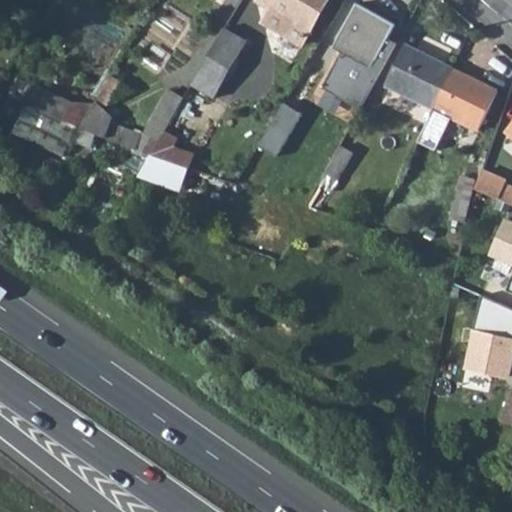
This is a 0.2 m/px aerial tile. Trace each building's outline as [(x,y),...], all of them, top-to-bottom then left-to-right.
[(258,0),(270,8),(263,21),(299,43),(307,29),(310,30),(326,0),(258,0)] [(396,25),(358,3),(334,47),(342,52),(324,87),(359,107),(395,43),(388,40),(396,25)] [(253,39),(227,25),(194,82),(219,96),(253,39)] [(388,87),(435,109),(455,68),(408,46),(388,87)] [(320,73),(309,67),(268,136),(280,144),(320,73)] [(499,89),(455,68),(435,109),(480,131),(499,89)] [(81,131),(96,105),(72,94),(69,102),(30,83),(22,100),(81,131)] [(169,92),(144,139),(113,126),(119,117),(96,105),(81,131),(105,139),(151,156),(170,124),(184,100),(169,92)] [(185,133),(170,124),(151,156),(171,163),(178,147),(185,133)] [(196,154),(178,147),(171,163),(191,170),(196,154)] [(355,155),(341,148),(321,185),(337,194),(343,183),(341,182),(355,155)] [(511,183),(481,168),(475,188),(511,204),(511,183)] [(474,182),(459,178),(449,218),(465,221),(474,182)] [(511,220),(507,219),(488,256),(511,267),(511,281),(509,290),(511,291),(511,220)] [(511,309),(479,295),(464,370),(504,377),(506,363),(511,364),(511,363),(511,309)] [(511,391),(503,421),(511,423),(511,391)]
